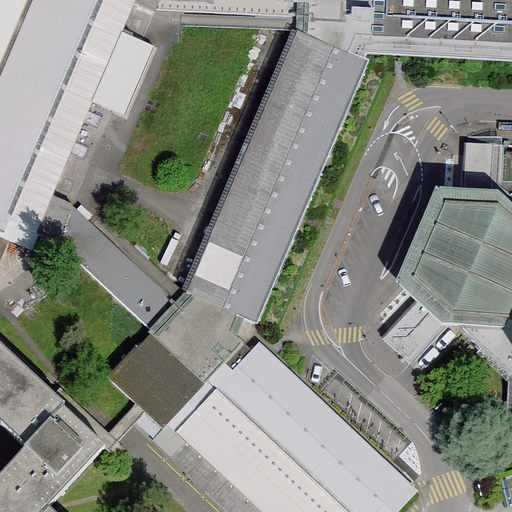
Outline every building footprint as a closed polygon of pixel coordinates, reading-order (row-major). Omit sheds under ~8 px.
[(0,0),(0,262),(10,239),(34,249),(41,236),(48,240),(61,245),(154,334),(179,305),(84,219),(72,208),(73,204),(52,197),(90,106),(101,110),(134,35),(123,30),(134,4),(143,8),(155,13),(156,10),(298,17),(298,0),(0,0)] [(306,24),(305,31),(356,56),(359,50),(363,42),(511,50),(511,0),(298,0),(298,17),(306,17),(306,24)] [(356,56),(305,31),(299,31),(188,296),(179,305),(154,334),(110,379),(137,406),(145,413),(166,431),(246,345),(234,334),(236,327),(238,320),(258,327),(367,62),(363,60),(356,56)] [(511,62),(511,50),(363,42),(359,50),(356,56),(363,60),(366,55),(399,56),(511,62)] [(467,144),(463,193),(501,196),(502,178),(504,145),(467,144)] [(511,178),(502,178),(501,196),(511,207),(511,178)] [(413,299),(417,302),(454,254),(463,193),(438,191),(398,285),(413,299)] [(511,207),(501,196),(463,193),(454,254),(417,302),(447,327),(463,329),(511,373),(511,207)] [(447,327),(417,302),(384,338),(412,365),(447,327)] [(246,345),(166,431),(154,443),(228,511),(398,511),(416,495),(262,343),(254,352),(246,345)] [(0,425),(29,453),(69,413),(0,345),(0,425)] [(125,436),(145,413),(137,406),(117,428),(111,436),(77,404),(69,413),(109,453),(125,436)] [(109,453),(69,413),(29,453),(0,483),(0,511),(53,511),(58,508),(109,453)]
